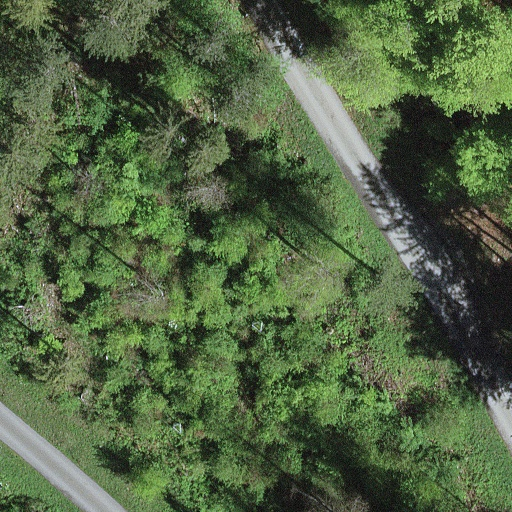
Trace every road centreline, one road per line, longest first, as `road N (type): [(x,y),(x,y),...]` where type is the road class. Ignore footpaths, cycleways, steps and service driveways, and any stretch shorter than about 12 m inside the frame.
road 1 (unclassified): [(511,416),(265,0)]
road 2 (unclassified): [(0,429),(101,511)]
